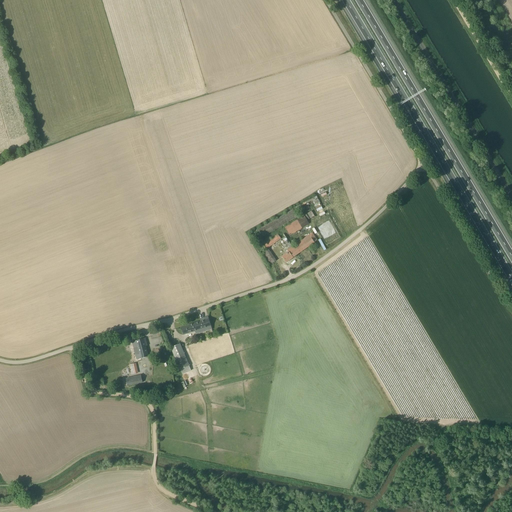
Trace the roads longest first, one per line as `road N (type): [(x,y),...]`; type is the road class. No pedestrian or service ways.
road 1 (unclassified): [(0,359),(26,361),(291,279),(357,234),(426,165)]
road 2 (motorway): [(344,0),(511,280)]
road 3 (motorway): [(511,255),(360,0)]
road 4 (track): [(71,347),(90,390),(132,396),(152,409),(160,489),(209,511)]
road 5 (unclassified): [(511,193),(397,0)]
road 6 (unclassified): [(426,165),(328,0)]
road 7 (unclassified): [(511,311),(426,165)]
